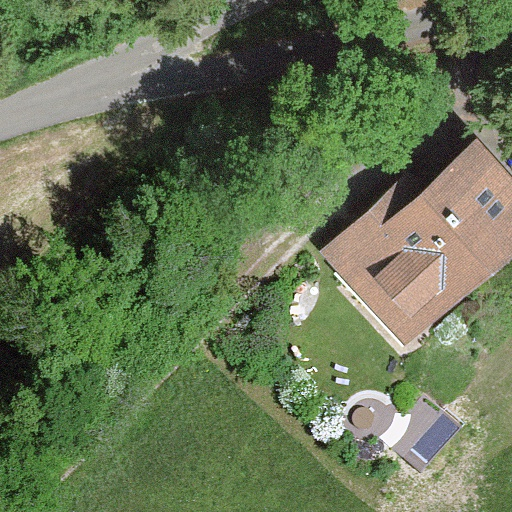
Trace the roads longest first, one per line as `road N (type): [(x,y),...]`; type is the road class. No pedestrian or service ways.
road 1 (unclassified): [(117,71),(463,18),(511,19)]
road 2 (residential): [(241,0),(117,71)]
road 3 (residential): [(117,71),(0,118)]
